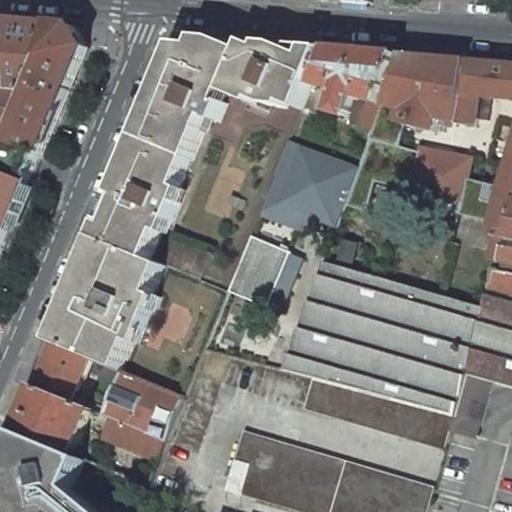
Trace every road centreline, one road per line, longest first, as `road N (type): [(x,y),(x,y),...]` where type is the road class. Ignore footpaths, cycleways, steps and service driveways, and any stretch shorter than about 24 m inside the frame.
road 1 (residential): [(0,376),(154,7)]
road 2 (residential): [(511,35),(154,7)]
